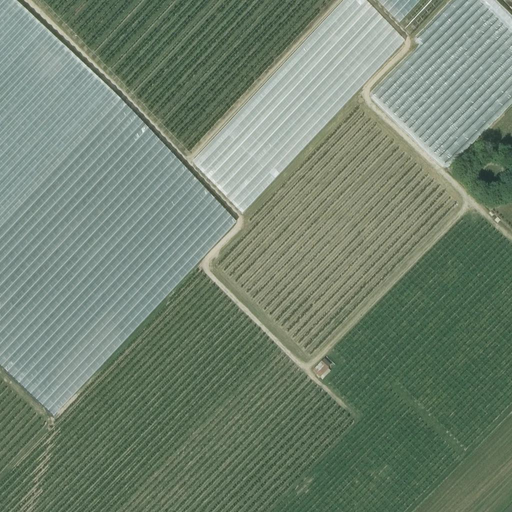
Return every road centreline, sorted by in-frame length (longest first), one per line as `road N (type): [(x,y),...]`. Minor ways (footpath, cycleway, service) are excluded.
road 1 (track): [(27,0),(237,218),(203,266),(299,366),(313,364),(466,206),(458,184),(364,96),(407,45),(367,0)]
road 2 (track): [(187,164),(339,0)]
road 3 (track): [(0,239),(126,102)]
